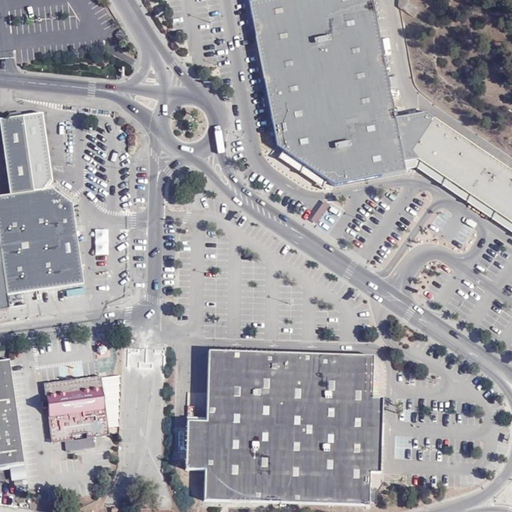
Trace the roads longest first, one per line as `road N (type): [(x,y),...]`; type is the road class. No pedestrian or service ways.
road 1 (unclassified): [(494,368),(250,200)]
road 2 (unknown): [(377,0),(404,86),(511,164)]
road 3 (unknown): [(23,331),(42,466),(56,478),(81,478)]
road 4 (residential): [(0,334),(149,315)]
road 5 (residential): [(149,315),(143,464)]
road 6 (residential): [(156,192),(149,315)]
